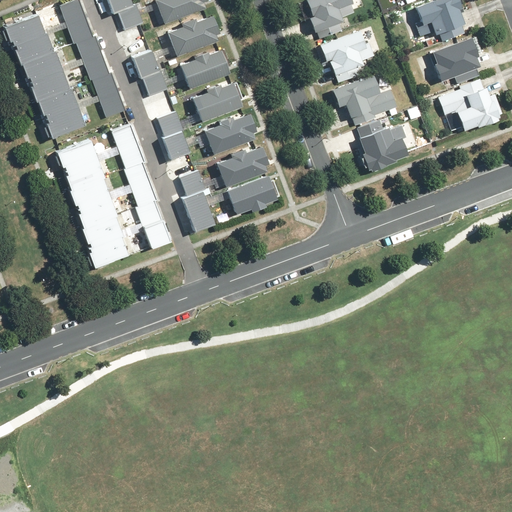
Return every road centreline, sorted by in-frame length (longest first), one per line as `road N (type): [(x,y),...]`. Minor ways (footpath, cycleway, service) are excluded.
road 1 (residential): [(0,367),(352,234)]
road 2 (residential): [(261,0),(352,234)]
road 3 (residential): [(352,234),(511,175)]
